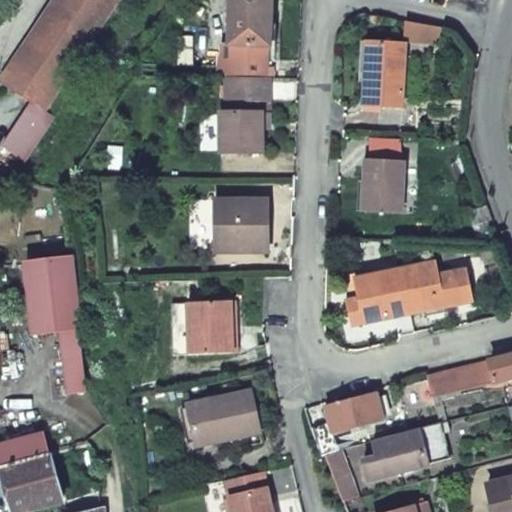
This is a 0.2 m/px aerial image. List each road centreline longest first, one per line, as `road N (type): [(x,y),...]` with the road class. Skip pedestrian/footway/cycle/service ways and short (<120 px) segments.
road 1 (residential): [(321,0),(299,367)]
road 2 (residential): [(299,367),(511,324)]
road 3 (residential): [(506,21),(485,135),(511,207)]
road 4 (residential): [(299,367),(294,433),(313,511)]
road 5 (residential): [(506,21),(364,1)]
